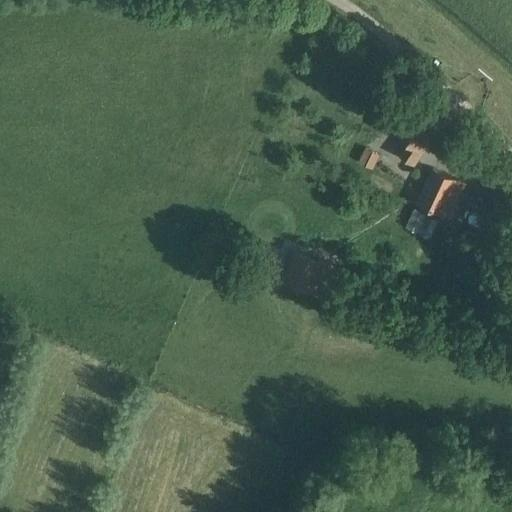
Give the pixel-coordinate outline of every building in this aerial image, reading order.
[(340,56),(337,72),(353,76),(357,60),(340,56)] [(419,148),(428,136),(439,119),(415,103),(398,91),(387,108),(403,119),(395,132),(419,148)] [(366,147),(359,161),(374,168),(381,154),(366,147)] [(433,166),(416,201),(450,218),(467,182),(433,166)] [(334,264),(294,251),(283,282),(324,295),(334,264)]
